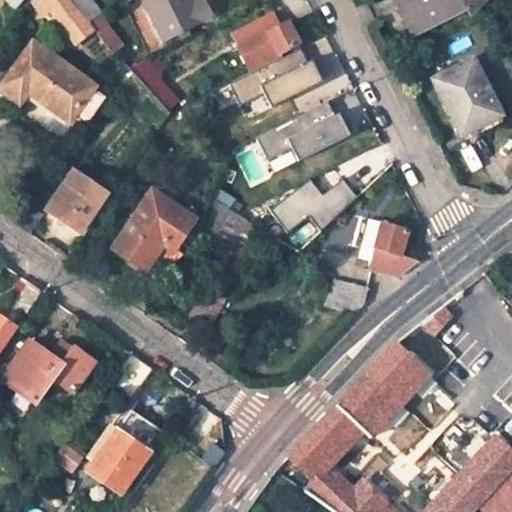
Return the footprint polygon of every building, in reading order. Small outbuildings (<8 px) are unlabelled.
[(69,0),(34,0),(34,2),(49,17),(57,11),(75,32),(88,21),(69,0)] [(88,0),(69,0),(88,21),(102,15),(88,0)] [(143,0),(165,42),(215,17),(206,1),(208,0),(143,0)] [(398,0),(415,34),(452,14),(448,8),(461,1),(465,8),(468,9),(473,9),(483,3),(485,0),(398,0)] [(452,14),(465,8),(461,1),(448,8),(452,14)] [(82,39),(95,29),(88,21),(75,32),(82,39)] [(300,43),(290,22),(247,45),(260,68),(281,57),(280,54),(300,43)] [(2,89),(21,102),(29,91),(71,120),(94,86),(33,43),(2,89)] [(301,50),(243,80),(252,99),(311,69),(301,50)] [(501,114),(473,59),(435,80),(460,130),(477,121),(479,126),(501,114)] [(122,60),(108,72),(113,79),(118,74),(121,78),(129,67),(122,60)] [(167,111),(179,103),(150,71),(155,67),(148,60),(130,69),(161,104),(167,111)] [(114,85),(124,94),(131,88),(153,111),(161,104),(130,69),(129,67),(121,78),(114,85)] [(330,99),(251,137),(262,160),(289,148),(293,157),(345,133),(330,99)] [(463,135),(479,126),(477,121),(460,130),(463,135)] [(74,171),(48,209),(81,232),(98,207),(88,199),(96,187),(74,171)] [(320,190),(308,175),(265,209),(284,233),(307,214),(319,228),(358,197),(341,174),(320,190)] [(154,191),(114,248),(145,270),(164,244),(173,251),(195,221),(154,191)] [(224,235),(246,244),(255,224),(229,208),(212,196),(195,238),(219,247),(224,235)] [(44,215),(32,207),(18,226),(30,234),(44,215)] [(401,256),(407,230),(382,224),(367,221),(358,257),(373,261),(371,270),(401,275),(418,260),(401,256)] [(6,299),(27,314),(42,293),(21,278),(6,299)] [(369,287),(334,279),(324,304),(355,313),(366,304),(369,287)] [(511,283),(500,297),(511,307),(511,283)] [(0,347),(14,328),(0,318),(0,347)] [(59,340),(48,356),(62,365),(73,349),(59,340)] [(72,394),(93,363),(73,349),(62,365),(48,356),(28,343),(1,379),(34,404),(52,380),(72,394)] [(428,376),(395,345),(287,458),(310,484),(302,492),(329,511),(472,511),(478,506),(511,469),(511,455),(492,437),(423,511),(381,511),(388,505),(361,480),(353,490),(331,469),(363,433),(371,439),(428,376)] [(131,394),(149,368),(130,354),(111,380),(131,394)] [(208,409),(193,431),(206,440),(222,419),(208,409)] [(162,433),(131,411),(117,432),(115,431),(87,473),(118,495),(162,433)] [(53,460),(71,473),(80,459),(63,446),(53,460)] [(511,469),(478,506),(484,511),(497,511),(511,497),(511,469)] [(511,511),(511,497),(497,511),(511,511)]
